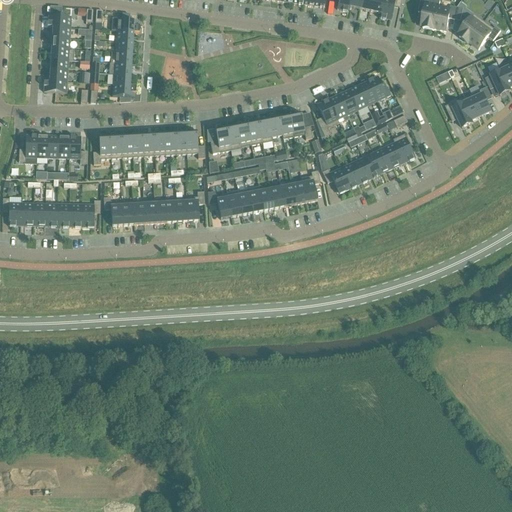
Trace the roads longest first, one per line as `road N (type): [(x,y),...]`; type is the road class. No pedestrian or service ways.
road 1 (tertiary): [(0,324),(310,307),(423,278),(511,234)]
road 2 (residential): [(0,252),(146,252),(164,240),(291,236),(373,211),(434,181),(445,167)]
road 3 (residential): [(355,41),(349,61),(295,88),(199,106),(33,111)]
road 4 (residential): [(355,41),(41,0)]
